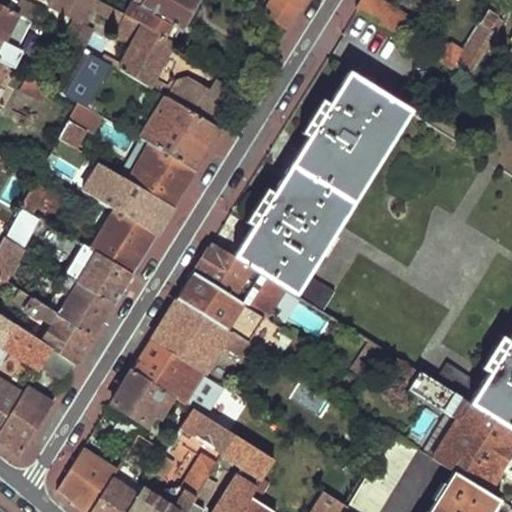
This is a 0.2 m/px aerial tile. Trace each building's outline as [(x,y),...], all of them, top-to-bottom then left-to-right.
[(125,15),(173,44),(197,0),(146,0),(141,9),(131,5),(125,15)] [(268,0),(261,13),(287,29),(296,14),(272,0),(268,0)] [(363,0),(357,10),(400,37),(410,21),(376,0),(363,0)] [(0,62),(7,66),(13,69),(22,51),(4,41),(13,24),(26,32),(30,22),(0,5),(0,62)] [(462,51),(451,69),(468,80),(503,23),(496,18),(501,11),(491,5),(462,51)] [(108,18),(120,25),(125,15),(114,10),(108,18)] [(250,28),(278,43),(287,29),(261,13),(259,12),(250,28)] [(133,48),(124,63),(105,53),(100,61),(111,67),(148,88),(173,44),(125,15),(120,25),(114,37),(133,48)] [(79,49),(100,61),(105,53),(111,41),(74,21),(64,41),(79,49)] [(434,59),(451,69),(462,51),(451,43),(441,47),(434,59)] [(79,49),(59,94),(77,104),(90,112),(95,115),(99,106),(91,102),(111,67),(100,61),(79,49)] [(248,227),(231,255),(254,269),(322,312),(335,291),(308,274),(409,112),(344,71),(325,102),(318,98),(296,134),(303,138),(270,192),(262,187),(240,223),(248,227)] [(21,92),(45,107),(50,98),(63,107),(56,123),(64,128),(77,104),(59,94),(28,77),(21,92)] [(153,148),(195,171),(205,155),(201,152),(217,127),(166,98),(141,141),(153,148)] [(58,139),(70,145),(75,149),(85,131),(81,129),(90,112),(77,104),(64,128),(58,139)] [(58,139),(41,170),(53,176),(70,145),(58,139)] [(130,181),(173,207),(183,190),(195,171),(153,148),(140,168),(135,165),(126,179),(130,181)] [(41,170),(20,208),(32,215),(53,176),(41,170)] [(107,181),(124,191),(130,181),(126,179),(113,171),(107,181)] [(111,211),(154,237),(163,223),(173,207),(130,181),(124,191),(111,211)] [(4,238),(25,248),(39,219),(19,209),(4,238)] [(88,248),(131,273),(142,257),(154,237),(111,211),(88,248)] [(0,243),(0,277),(28,296),(38,302),(42,294),(10,272),(24,250),(4,237),(0,243)] [(65,275),(112,303),(131,273),(88,248),(78,242),(65,264),(56,259),(51,266),(65,275)] [(191,274),(234,301),(254,269),(231,255),(211,242),(200,260),(191,274)] [(175,299),(230,333),(245,308),(234,301),(191,274),(175,299)] [(56,313),(92,336),(112,303),(65,275),(60,285),(69,291),(56,313)] [(34,338),(51,349),(74,365),(92,336),(56,313),(38,302),(28,296),(20,310),(32,318),(40,315),(45,320),(34,338)] [(149,341),(203,375),(221,386),(226,378),(208,368),(222,345),(240,357),(248,344),(230,333),(175,299),(149,341)] [(0,344),(12,323),(0,315),(0,344)] [(0,344),(9,349),(39,366),(44,360),(51,349),(34,338),(12,323),(0,344)] [(465,406),(511,435),(511,332),(506,342),(499,337),(478,370),(485,374),(480,383),(445,362),(433,382),(468,403),(465,406)] [(131,370),(173,398),(184,405),(203,375),(149,341),(131,370)] [(0,364),(9,349),(0,344),(0,364)] [(374,345),(358,370),(366,375),(382,350),(374,345)] [(44,360),(67,376),(74,365),(51,349),(44,360)] [(325,387),(350,401),(361,383),(338,367),(325,387)] [(110,404),(147,428),(155,416),(160,419),(173,398),(131,370),(110,404)] [(427,459),(450,473),(486,496),(511,454),(511,435),(465,406),(468,403),(433,382),(418,372),(406,391),(452,420),(427,459)] [(0,377),(0,424),(23,391),(0,377)] [(23,391),(0,424),(0,443),(6,449),(16,458),(51,402),(26,386),(23,391)] [(192,411),(165,453),(157,466),(148,480),(166,492),(193,450),(184,444),(186,440),(183,438),(185,434),(221,458),(234,439),(192,411)] [(113,438),(118,443),(128,449),(136,436),(140,431),(125,421),(113,438)] [(392,434),(346,510),(344,511),(377,511),(417,450),(392,434)] [(127,511),(137,496),(123,488),(151,445),(136,436),(128,449),(119,463),(115,469),(88,511),(127,511)] [(221,458),(260,483),(272,463),(234,439),(221,458)] [(109,457),(119,463),(128,449),(118,443),(109,457)] [(74,506),(81,511),(88,511),(115,469),(82,448),(56,490),(74,506)] [(185,511),(191,503),(214,469),(200,459),(178,494),(180,495),(173,507),(143,487),(137,496),(127,511),(185,511)] [(151,462),(138,483),(143,487),(148,480),(157,466),(151,462)] [(214,469),(191,503),(200,509),(222,475),(214,469)] [(425,511),(489,511),(496,501),(486,496),(450,473),(425,511)] [(239,481),(219,511),(241,511),(250,498),(254,492),(239,481)] [(321,494),(310,511),(344,511),(346,510),(321,494)] [(271,511),(250,498),(241,511),(271,511)] [(200,511),(202,510),(200,509),(191,503),(185,511),(200,511)]
